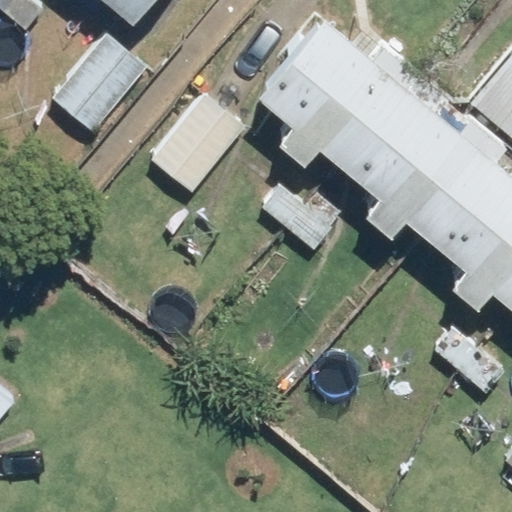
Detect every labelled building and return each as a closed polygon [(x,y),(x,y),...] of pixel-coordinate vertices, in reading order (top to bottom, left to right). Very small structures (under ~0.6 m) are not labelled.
[(136,0),(120,0),(130,8),(136,0)] [(319,5),(257,81),(282,101),(266,120),(306,152),(321,134),(380,183),(362,205),(390,227),(406,207),(465,256),(449,276),(476,298),(492,279),(511,294),(511,162),(502,155),(511,144),(475,114),(466,125),(407,76),(415,66),(351,13),(343,24),(319,5)] [(149,61),(109,28),(56,91),(95,124),(149,61)] [(267,94),(230,63),(175,127),(212,158),(267,94)] [(511,75),(484,107),(511,131),(511,75)] [(269,144),(245,124),(192,187),(229,218),(276,163),(262,152),(269,144)] [(288,268),(332,219),(305,194),(311,188),(288,167),(259,199),(287,224),(266,248),(288,268)] [(504,364),(454,321),(436,341),(486,385),(504,364)] [(0,410),(14,391),(0,380),(0,410)]
